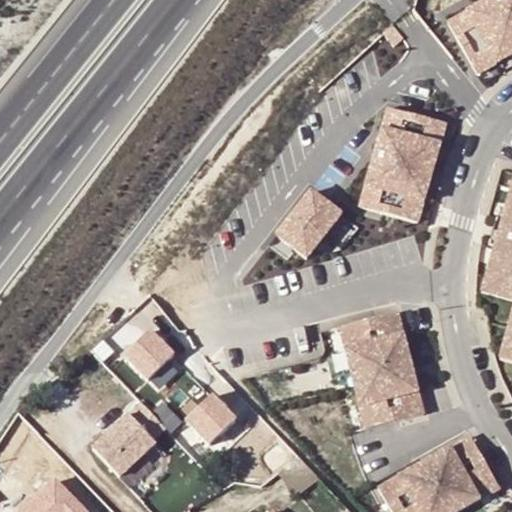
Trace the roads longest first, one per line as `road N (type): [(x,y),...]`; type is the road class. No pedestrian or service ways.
road 1 (unclassified): [(351,0),(225,129),(35,366)]
road 2 (residential): [(493,130),(456,251),(453,315),(467,375),(511,458)]
road 3 (trunk): [(0,254),(202,0)]
road 4 (trunk): [(132,0),(0,172)]
road 5 (residential): [(35,366),(61,394),(86,463),(132,511)]
road 6 (residential): [(387,0),(493,130)]
